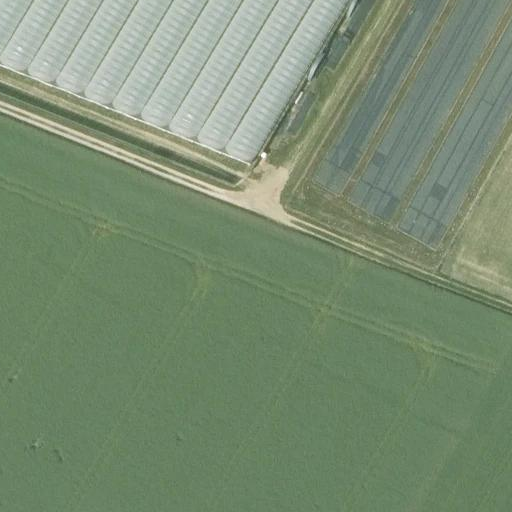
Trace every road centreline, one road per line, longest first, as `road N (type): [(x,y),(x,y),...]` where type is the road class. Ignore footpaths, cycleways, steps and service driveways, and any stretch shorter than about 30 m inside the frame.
road 1 (track): [(511,310),(244,205)]
road 2 (track): [(0,111),(244,205)]
road 3 (track): [(244,205),(367,0)]
